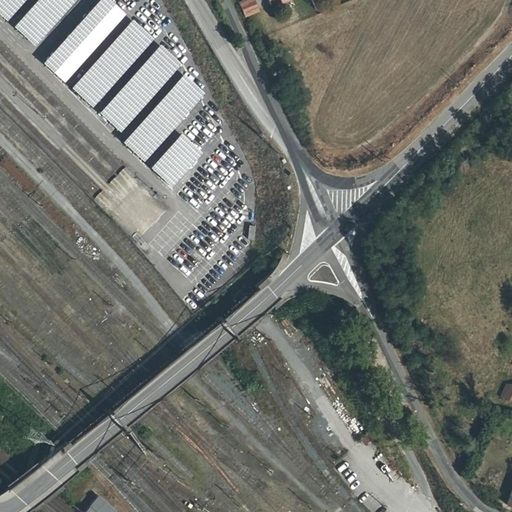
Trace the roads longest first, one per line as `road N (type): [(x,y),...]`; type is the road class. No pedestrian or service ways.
road 1 (unclassified): [(333,236),(0,511)]
road 2 (residential): [(333,236),(437,451),(481,511)]
road 3 (unclassified): [(333,236),(223,0)]
road 4 (unclassified): [(511,55),(333,236)]
road 5 (unknown): [(294,371),(429,511)]
